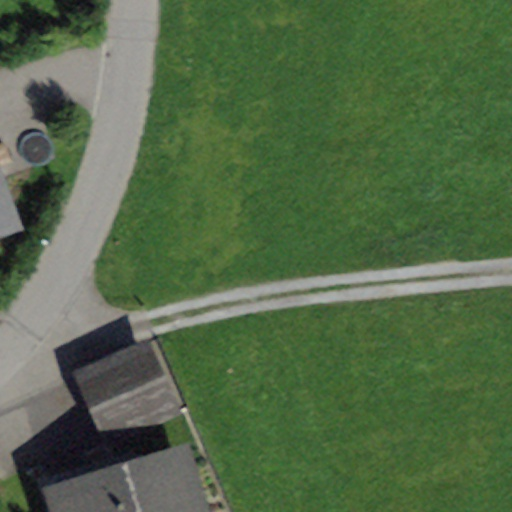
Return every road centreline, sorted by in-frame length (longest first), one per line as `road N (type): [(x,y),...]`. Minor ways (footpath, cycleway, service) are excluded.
road 1 (track): [(38,306),(92,332),(140,330),(309,291),(511,275)]
road 2 (residential): [(0,350),(63,273),(94,206),(120,126),(135,0)]
